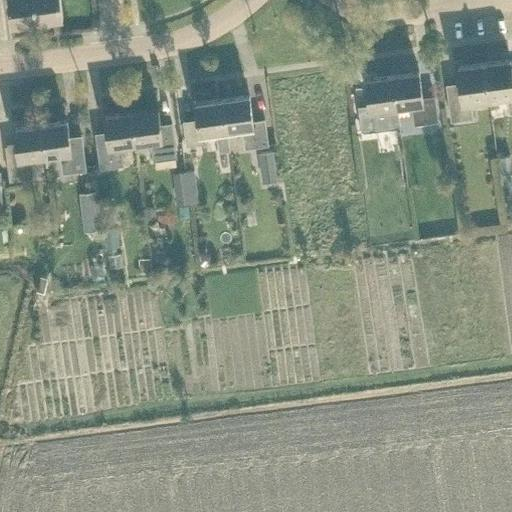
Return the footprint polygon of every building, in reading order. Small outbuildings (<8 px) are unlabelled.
[(34,0),(8,0),(12,24),(37,21),(34,0)] [(60,0),(34,0),(37,21),(63,17),(60,0)] [(510,111),(511,110),(511,71),(510,58),(484,62),(489,98),(507,95),(510,111)] [(470,100),(489,98),(484,62),(457,66),(459,81),(446,83),(451,119),(473,116),(470,100)] [(415,123),(438,120),(434,95),(422,96),(419,71),(392,75),(397,107),(412,105),(415,123)] [(382,109),(397,107),(392,75),(366,78),(370,104),(358,105),(361,131),(384,127),(382,109)] [(245,146),(268,143),(264,118),(253,120),(249,95),(222,98),(227,130),(242,128),(245,146)] [(230,149),(227,130),(222,98),(195,102),(198,118),(183,120),(187,144),(201,142),(200,134),(216,132),(219,150),(230,149)] [(153,159),(176,156),(171,121),(159,122),(157,108),(131,111),(136,141),(150,139),(153,159)] [(105,115),(107,130),(95,131),(100,167),(123,164),(121,144),(136,141),(131,111),(105,115)] [(67,120),(41,124),(45,154),(60,152),(63,172),(86,169),(81,133),(69,135),(67,120)] [(30,156),(45,154),(41,124),(15,127),(17,142),(5,144),(10,180),(33,176),(30,156)] [(277,179),(273,149),(258,151),(262,181),(277,179)] [(511,171),(511,168),(510,153),(499,155),(503,179),(501,179),(503,191),(511,189),(511,183),(510,172),(511,171)] [(186,169),(190,201),(199,200),(194,167),(186,169)] [(181,202),(190,201),(186,169),(177,170),(181,202)] [(368,188),(378,188),(377,178),(368,179),(368,188)] [(100,227),(95,188),(81,190),(85,229),(100,227)] [(119,245),(117,225),(103,227),(105,247),(106,247),(107,252),(117,251),(116,246),(119,245)]
